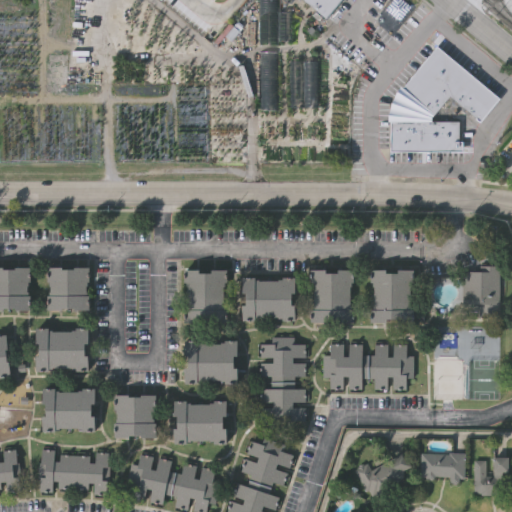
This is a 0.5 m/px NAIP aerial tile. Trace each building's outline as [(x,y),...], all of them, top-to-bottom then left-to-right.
[(259,45),(259,0),(277,0),(277,45),(259,45)] [(341,0),(326,18),(304,0),(341,0)] [(278,39),(278,10),(290,10),(290,39),(278,39)] [(48,45),(65,45),(65,19),(48,19),(48,45)] [(399,86),(400,88),(435,45),(498,98),(478,122),(447,97),(430,117),(430,121),(457,121),(457,141),(461,141),(461,152),(388,152),(388,121),(386,121),(387,112),(388,105),(391,97),(396,90),(399,86)] [(257,52),(277,52),(277,110),(257,110),(257,52)] [(288,61),(317,61),(316,106),(288,106),(288,61)] [(0,265),(4,265),(4,267),(16,267),(16,265),(31,265),(31,280),(29,280),(29,284),(28,284),(28,289),(29,289),(29,293),(31,293),(31,308),(16,308),(16,305),(4,305),(4,308),(0,308),(0,265)] [(63,265),(63,267),(76,267),(76,265),(89,265),(89,280),(88,280),(88,284),(86,284),(86,290),(88,290),(88,294),(90,294),(89,308),(74,308),(74,305),(63,305),(63,308),(48,308),(48,293),(49,293),(49,290),(51,290),(51,284),(49,284),(49,280),(47,280),(47,265),(63,265)] [(502,265),(502,314),(481,314),(481,303),(464,303),(464,270),(482,270),(482,265),(502,265)] [(227,321),(213,321),(213,318),(199,318),(199,321),(185,321),(184,308),(187,308),(187,304),(188,304),(188,285),(186,285),(186,281),(185,281),(185,268),(199,268),(199,271),(212,271),(212,268),(227,268),(227,280),(226,280),(226,285),(224,285),(224,304),(225,304),(225,308),(227,308),(227,321)] [(354,322),(338,322),(338,317),(326,317),(326,321),(311,321),(311,308),(313,308),(313,304),(315,304),(314,285),(313,285),(313,281),(312,281),(312,268),(326,268),(326,272),(338,272),(338,268),(354,268),(354,280),(352,281),(352,285),(350,285),(350,304),(351,304),(351,308),(354,308),(354,322)] [(388,268),(388,272),(400,272),(400,268),(415,268),(415,282),(413,282),(413,285),(411,285),(411,304),(413,304),(413,308),(416,308),(416,321),(399,321),(399,318),(388,318),(388,321),(372,321),(372,308),(374,308),(374,305),(375,305),(375,285),(374,285),(374,281),(372,281),(372,268),(388,268)] [(295,319),(283,319),(283,317),(279,317),(279,315),(259,315),(259,317),(255,317),(255,319),(243,319),(243,304),(247,304),(247,291),(243,291),(243,276),(255,276),(255,278),(259,278),(259,280),(278,279),(278,278),(283,278),(283,276),(296,276),(296,291),(292,291),(292,304),(295,304),(295,319)] [(36,354),(39,354),(39,342),(36,342),(36,326),(49,326),(49,328),(53,328),(53,330),(71,330),(71,329),(76,329),(76,326),(89,326),(89,341),(86,341),(86,354),(89,354),(89,370),(76,370),(76,368),(73,368),(73,366),(53,366),(53,367),(48,367),(48,369),(36,369),(36,354)] [(0,332),(6,332),(8,348),(6,348),(8,360),(9,360),(11,375),(0,375),(0,332)] [(272,342),(272,335),(295,336),(295,342),(306,343),(306,356),(294,356),(294,362),(306,362),(306,375),(295,375),(295,387),(306,387),(305,400),(294,400),(293,406),(306,406),(306,419),(295,419),(295,427),(272,427),(272,419),(260,419),(261,406),(273,406),(273,400),(261,400),(261,387),(272,387),(272,375),(261,374),(261,361),(274,362),(274,355),(261,355),(261,342),(272,342)] [(185,354),(185,339),(198,339),(198,341),(202,341),(202,342),(221,342),(221,341),(226,341),(226,338),(238,338),(238,354),(234,354),(234,367),(238,367),(238,382),(225,382),(225,381),(221,381),(221,378),(201,378),(201,380),(198,380),(198,382),(185,382),(185,366),(189,366),(189,354),(185,354)] [(407,376),(407,388),(394,388),(394,375),(388,375),(388,388),(375,388),(375,377),(362,377),(362,388),(349,388),(349,375),(344,375),(344,388),(330,387),(330,376),(323,376),(323,353),(331,353),(331,342),(343,342),(343,355),(349,355),(349,342),(363,342),(363,354),(374,354),(374,343),(388,343),(388,355),(393,355),(393,343),(407,343),(407,354),(414,354),(414,376),(407,376)] [(44,401),(44,386),(56,386),(56,388),(61,388),(61,390),(79,390),(79,388),(84,388),(84,386),(96,386),(96,401),(93,401),(93,414),(95,414),(96,429),(84,429),(84,427),(80,427),(79,425),(57,425),(57,429),(44,429),(44,414),(47,414),(47,401),(44,401)] [(142,392),(157,392),(157,407),(156,407),(156,411),(154,411),(154,417),(156,416),(156,420),(157,420),(157,435),(143,435),(142,432),(130,432),(130,435),(116,436),(116,421),(117,421),(117,417),(118,417),(118,411),(117,411),(117,407),(116,407),(116,393),(130,393),(130,395),(143,394),(142,392)] [(228,426),(228,441),(215,441),(215,440),(211,440),(211,437),(191,437),(191,439),(187,439),(188,441),(175,441),(175,426),(179,426),(179,413),(175,413),(175,398),(187,398),(187,400),(192,400),(192,402),(211,402),(211,401),(215,401),(215,398),(227,398),(228,413),(224,413),(224,426),(228,426)] [(262,443),(265,436),(286,443),(284,450),(294,453),(290,466),(278,462),(277,467),(289,471),(285,484),(273,480),(269,492),(280,496),(276,508),(264,504),(262,509),(271,511),(229,511),(227,511),(231,499),(244,503),(246,497),(233,493),(237,481),(247,484),(251,473),(241,469),(245,457),(258,461),(260,455),(247,451),(251,439),(262,443)] [(0,460),(4,460),(3,449),(16,447),(17,460),(19,460),(21,476),(19,476),(21,489),(8,491),(7,479),(1,480),(2,487),(0,487),(0,460)] [(40,477),(39,477),(40,461),(41,461),(42,448),(55,448),(55,460),(60,460),(60,453),(90,454),(90,461),(95,461),(96,451),(109,451),(108,465),(110,465),(109,481),(107,480),(107,494),(94,494),(94,482),(88,482),(88,488),(58,487),(59,480),(53,479),(53,491),(40,491),(40,477)] [(371,468),(400,449),(413,469),(369,497),(352,470),(366,460),(371,468)] [(420,477),(420,452),(463,451),(464,480),(449,480),(449,477),(420,477)] [(153,455),(151,467),(156,468),(158,456),(172,459),(170,470),(181,472),(183,461),(197,464),(194,477),(200,478),(202,465),(215,468),(213,479),(220,481),(215,503),(208,501),(206,511),(192,510),(195,497),(190,496),(187,508),(174,506),(177,495),(164,493),(162,503),(149,500),(152,487),(147,486),(144,500),(131,497),(133,487),(127,486),(131,463),(138,464),(140,452),(153,455)] [(509,455),(510,484),(474,485),(472,459),(489,458),(489,456),(509,455)]
